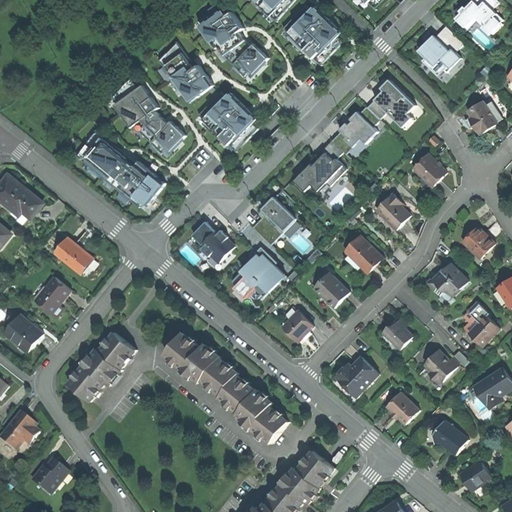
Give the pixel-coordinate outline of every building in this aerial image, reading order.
[(255,0),(278,22),(279,21),(278,20),(297,0),(255,0)] [(366,0),(377,10),(378,9),(378,8),(385,0),(366,0)] [(473,0),(477,4),(481,7),(487,2),(494,9),(501,2),(498,0),(473,0)] [(204,26),(226,11),(219,2),(218,3),(219,3),(210,10),(211,12),(201,19),(201,18),(200,19),(204,26)] [(481,7),(477,4),(474,6),(470,11),(468,8),(457,19),(464,25),(474,15),(494,34),(504,24),(502,22),(505,20),(494,9),(487,2),(481,7)] [(290,34),(313,11),(307,5),(306,6),(286,28),(285,27),(284,28),(290,34)] [(219,46),(241,32),(246,29),(240,19),(234,12),(229,15),(226,11),(204,26),(219,46)] [(323,21),(313,11),(290,34),(323,66),(323,65),(323,64),(344,43),(344,44),(345,42),(333,31),(335,29),(333,27),(332,26),(332,25),(331,25),(329,27),(325,23),(326,22),(324,20),(323,21)] [(447,27),(437,37),(454,53),(456,51),(457,52),(465,44),(447,27)] [(235,66),(253,46),(248,42),(241,32),(219,46),(228,59),(235,66)] [(439,68),(454,53),(437,37),(433,41),(429,45),(428,44),(421,51),(428,58),(439,68)] [(160,60),(165,67),(186,52),(179,42),(178,42),(178,43),(161,60),(161,59),(160,60)] [(255,44),(253,46),(235,66),(246,77),(247,75),(251,71),(255,74),(270,58),(260,48),(255,44)] [(463,58),(457,52),(456,51),(454,53),(439,68),(428,58),(426,60),(425,61),(441,76),(445,72),(445,71),(446,70),(449,73),(463,58)] [(186,52),(165,67),(174,80),(190,69),(192,72),(201,66),(199,63),(196,60),(193,62),(186,52)] [(190,69),(174,80),(191,103),(192,102),(198,97),(198,98),(209,90),(213,87),(215,85),(201,65),(201,66),(192,72),(190,69)] [(113,97),(118,103),(140,89),(132,78),(113,97)] [(377,100),(389,112),(400,123),(410,114),(418,106),(391,80),(383,88),(386,91),(379,97),(377,100)] [(132,123),(157,111),(161,108),(153,96),(145,85),(140,89),(118,103),(132,123)] [(221,94),(213,87),(209,90),(217,98),(221,94)] [(206,121),(229,98),(222,92),(221,93),(222,93),(221,94),(217,98),(201,114),(200,115),(206,121)] [(239,107),(229,98),(206,121),(238,152),(239,151),(238,151),(260,128),(249,118),(250,116),(248,114),(247,112),(245,113),(241,110),(241,109),(239,107)] [(389,112),(377,100),(369,108),(382,120),(389,112)] [(485,101),(469,112),(478,125),(476,126),(481,134),(484,133),(484,134),(491,129),(500,123),(499,122),(488,106),(485,101)] [(493,102),(488,106),(499,122),(504,119),(493,102)] [(368,107),(361,114),(375,127),(382,120),(369,108),(368,107)] [(152,142),(170,124),(157,111),(132,123),(152,142)] [(348,141),(355,148),(363,139),(368,144),(380,132),(375,127),(361,114),(359,112),(352,119),(355,122),(353,124),(351,126),(348,123),(341,130),(343,132),(350,138),(348,141)] [(416,120),(410,114),(400,123),(407,130),(416,120)] [(173,121),(170,124),(152,142),(163,154),(164,153),(164,152),(168,148),(172,152),(188,136),(180,128),(173,121)] [(78,154),(76,155),(140,208),(141,207),(141,206),(144,202),(148,206),(150,204),(150,205),(168,183),(166,182),(165,182),(159,177),(160,177),(155,173),(140,161),(138,163),(116,145),(97,130),(97,131),(85,147),(83,145),(77,151),(80,153),(78,155),(78,154)] [(350,138),(343,132),(334,141),(345,152),(348,155),(355,148),(348,141),(350,138)] [(431,140),(437,146),(441,142),(435,137),(431,140)] [(334,163),(338,159),(345,152),(334,141),(333,141),(323,152),(334,163)] [(320,191),(328,183),(345,166),(338,159),(334,163),(323,152),(318,157),(321,160),(318,163),(315,166),(312,163),(306,169),(310,172),(305,177),(304,176),(296,184),(305,193),(313,185),(320,191)] [(449,173),(430,154),(416,169),(435,187),(442,180),(449,173)] [(348,169),(345,166),(328,183),(332,187),(348,169)] [(0,187),(0,199),(15,211),(18,207),(33,219),(45,204),(10,175),(2,186),(0,187)] [(395,194),(379,211),(398,230),(407,222),(413,216),(399,202),(401,200),(395,194)] [(282,227),(294,215),(276,197),(270,203),(264,210),(268,214),(282,227)] [(273,245),(286,232),(282,227),(268,214),(265,217),(255,228),(273,245)] [(294,215),(282,227),(286,232),(299,219),(294,215)] [(195,235),(204,245),(217,232),(208,222),(195,235)] [(0,249),(13,235),(0,224),(0,249)] [(465,243),(482,259),(497,244),(489,236),(480,227),(465,243)] [(219,230),(217,232),(204,245),(204,246),(205,247),(203,249),(211,257),(213,255),(221,263),(237,247),(229,239),(222,232),(219,230)] [(224,231),(222,232),(229,239),(230,237),(224,231)] [(376,251),(362,237),(348,252),(370,273),(378,266),(385,258),(377,251),(376,251)] [(69,238),(57,253),(84,275),(96,260),(83,249),(69,238)] [(250,295),(259,304),(286,276),(276,266),(279,263),(263,247),(259,251),(257,254),(259,257),(235,281),(240,286),(250,295)] [(309,260),(313,265),(323,255),(318,251),(309,260)] [(430,285),(442,296),(448,290),(454,296),(462,288),(463,289),(471,281),(453,264),(446,270),(445,269),(438,276),(430,285)] [(351,292),(331,273),(316,289),(324,296),(325,294),(330,299),(329,301),(336,308),(344,299),(351,292)] [(38,301),(53,313),(61,304),(64,301),(66,298),(67,299),(73,291),(57,277),(38,301)] [(511,279),(499,288),(511,307),(511,279)] [(247,298),(250,295),(240,286),(237,288),(247,298)] [(489,316),(491,314),(479,302),(469,311),(481,323),(489,316)] [(66,308),(61,304),(53,313),(59,318),(66,308)] [(316,327),(300,312),(286,326),(302,341),(308,334),(316,327)] [(7,334),(30,353),(38,344),(45,335),(22,316),(7,334)] [(471,334),(484,347),(502,329),(489,316),(481,323),(475,329),(471,334)] [(385,333),(402,350),(416,336),(407,328),(410,324),(404,318),(398,323),(393,328),(391,326),(385,333)] [(71,384),(92,402),(108,383),(111,386),(124,370),(123,369),(138,350),(117,333),(101,352),(99,350),(86,366),(71,384)] [(274,444),(291,422),(272,407),(276,403),(259,390),(258,391),(254,387),(239,376),(241,374),(228,364),(222,359),(223,358),(207,345),(203,348),(185,334),(167,355),(202,383),(204,381),(223,396),(222,398),(241,413),(239,416),(274,444)] [(441,350),(427,365),(433,371),(431,374),(441,383),(443,381),(444,382),(461,365),(454,358),(451,360),(445,354),(441,350)] [(455,356),(466,367),(471,361),(461,351),(455,356)] [(337,377),(358,398),(381,375),(363,357),(354,367),(350,364),(344,370),(337,377)] [(489,405),(492,409),(505,401),(502,397),(511,389),(511,380),(510,378),(504,369),(477,387),(489,405)] [(0,399),(10,388),(0,379),(0,399)] [(397,415),(407,424),(420,410),(403,393),(389,407),(397,415)] [(4,436),(19,449),(28,438),(33,443),(43,431),(38,426),(39,425),(32,420),(23,412),(4,436)] [(450,448),(458,455),(470,440),(455,428),(454,424),(451,424),(446,421),(439,430),(434,430),(435,443),(443,443),(450,448)] [(297,511),(306,501),(310,505),(323,488),(322,488),(327,481),(337,469),(315,451),(300,470),(297,468),(264,510),(260,507),(255,511),(297,511)] [(35,481),(53,495),(72,472),(64,466),(55,459),(48,469),(46,467),(35,481)] [(468,483),(474,491),(494,478),(483,461),(463,475),(468,483)] [(6,487),(11,492),(15,487),(9,483),(6,487)] [(404,511),(398,502),(383,511),(404,511)]
